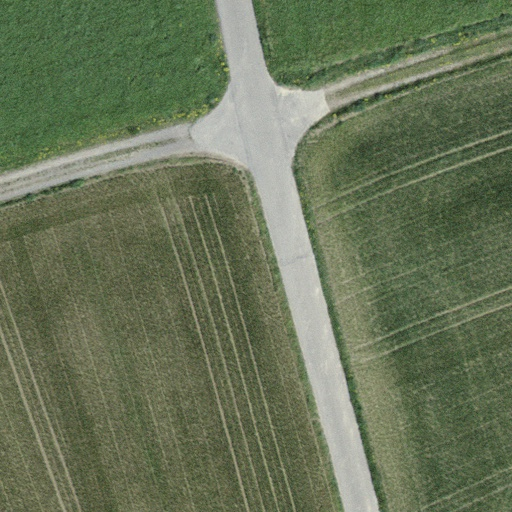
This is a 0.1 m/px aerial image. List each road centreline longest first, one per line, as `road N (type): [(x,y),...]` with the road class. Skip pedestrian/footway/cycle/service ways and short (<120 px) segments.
road 1 (track): [(511,37),(0,198)]
road 2 (track): [(350,511),(249,120),(228,0)]
